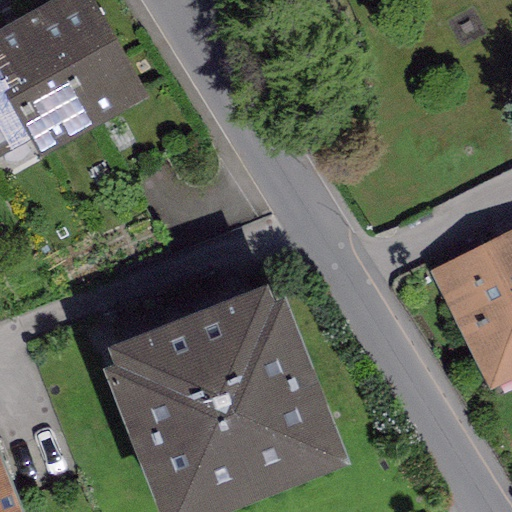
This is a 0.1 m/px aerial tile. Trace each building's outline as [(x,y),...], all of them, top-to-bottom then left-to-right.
[(87,0),(67,0),(34,19),(98,135),(147,108),(87,0)] [(42,166),(98,135),(34,19),(0,37),(0,60),(19,94),(6,102),(32,147),(42,166)] [(0,165),(32,147),(6,102),(19,94),(0,60),(0,165)] [(511,234),(429,276),(489,397),(511,385),(511,234)] [(268,304),(108,366),(114,383),(102,388),(150,511),(277,511),(349,484),(284,315),(274,319),(268,304)] [(0,511),(15,511),(0,472),(0,511)]
